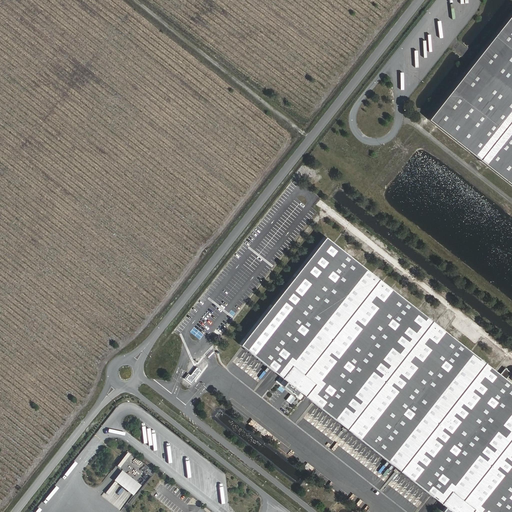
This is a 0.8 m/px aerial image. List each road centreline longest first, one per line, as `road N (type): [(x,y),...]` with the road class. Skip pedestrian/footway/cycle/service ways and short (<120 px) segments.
road 1 (unclassified): [(420,0),(143,349)]
road 2 (track): [(511,353),(311,196)]
road 3 (track): [(136,0),(312,136)]
road 4 (unclassified): [(312,511),(140,373)]
road 5 (unclassified): [(130,387),(287,511)]
road 6 (unclassified): [(15,511),(103,398)]
road 7 (track): [(399,116),(511,199)]
